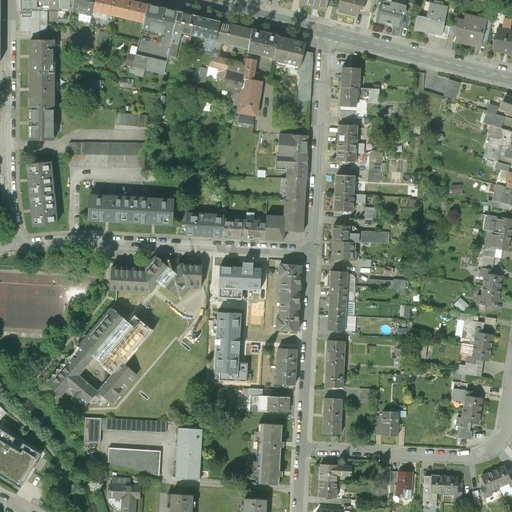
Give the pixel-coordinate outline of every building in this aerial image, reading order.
[(73,0),(43,0),(44,7),(44,9),(59,9),(73,9),(73,0)] [(73,0),(73,9),(91,13),(92,10),(94,0),(73,0)] [(94,0),(92,10),(117,16),(121,0),(94,0)] [(147,4),(128,0),(121,0),(117,16),(143,22),(147,4)] [(299,0),(298,7),(325,13),(328,0),(299,0)] [(341,0),(338,13),(355,17),(357,11),(362,12),(364,0),(341,0)] [(372,0),(364,0),(362,12),(369,12),(372,0)] [(380,2),(375,25),(398,30),(402,16),(404,7),(380,2)] [(402,16),(410,18),(414,5),(405,3),(404,7),(402,16)] [(179,12),(147,4),(143,22),(140,31),(172,38),(174,31),(179,12)] [(416,20),(413,34),(426,37),(426,36),(440,38),(442,26),(446,8),(429,4),(425,22),(416,20)] [(48,11),(20,11),(19,32),(31,32),(31,41),(54,41),(54,31),(47,31),(48,11)] [(181,33),(191,36),(196,16),(179,12),(174,31),(181,33)] [(205,39),(215,42),(220,22),(196,16),(191,36),(205,39)] [(455,40),(454,45),(478,51),(485,21),(464,16),(463,23),(456,22),(456,24),(453,37),(452,40),(455,40)] [(229,24),(220,22),(215,42),(221,43),(249,50),(253,30),(246,29),(229,24)] [(447,36),(453,37),(456,24),(450,23),(449,27),(447,36)] [(446,40),(447,36),(449,27),(442,26),(440,38),(446,40)] [(493,52),(511,55),(511,31),(496,29),(493,52)] [(248,52),(274,58),(279,37),(253,30),(249,50),(248,52)] [(176,56),(181,33),(174,31),(172,38),(168,54),(176,56)] [(99,32),(95,49),(106,52),(111,35),(99,32)] [(305,43),(279,37),(274,58),(273,61),(300,67),(304,51),(305,43)] [(144,38),(142,47),(150,49),(152,40),(144,38)] [(213,52),(215,42),(205,39),(203,49),(213,52)] [(54,41),(31,41),(30,74),(54,74),(54,41)] [(218,55),(221,43),(215,42),(213,52),(210,62),(245,70),(247,62),(218,55)] [(138,46),(136,53),(148,56),(150,49),(142,47),(138,46)] [(313,53),(304,51),(300,67),(298,73),(300,75),(298,98),(301,98),(307,98),(310,98),(313,53)] [(147,60),(148,56),(136,53),(135,55),(128,53),(125,64),(145,69),(147,60)] [(248,56),(247,62),(245,70),(245,75),(247,76),(247,80),(246,86),(242,86),(241,92),(239,104),(238,110),(241,111),(254,113),(258,114),(263,79),(254,77),(258,58),(248,56)] [(168,59),(161,57),(158,69),(165,71),(168,59)] [(155,62),(147,60),(145,69),(144,70),(152,72),(155,62)] [(340,67),(339,87),(355,88),(358,88),(359,68),(340,67)] [(196,83),(204,84),(206,70),(199,69),(196,83)] [(30,74),(30,109),(54,110),(54,74),(30,74)] [(233,90),(241,92),(242,86),(246,86),(247,80),(226,75),(223,87),(233,90)] [(448,79),(442,96),(454,100),(459,83),(448,79)] [(354,98),(355,88),(339,87),(338,106),(354,106),(354,98)] [(378,89),(358,88),(355,88),(354,98),(366,99),(366,103),(377,103),(378,89)] [(230,102),(239,104),(241,92),(233,90),(230,102)] [(511,96),(505,95),(501,107),(510,110),(509,114),(511,114),(511,96)] [(488,103),(485,110),(494,113),(497,106),(488,103)] [(54,110),(30,109),(29,140),(53,140),(54,110)] [(485,110),(482,121),(499,127),(503,116),(494,113),(485,110)] [(252,124),(254,113),(241,111),(239,121),(252,124)] [(116,113),(115,124),(150,128),(151,117),(116,113)] [(338,125),(337,143),(355,144),(356,126),(338,125)] [(489,136),(482,157),(495,161),(498,154),(504,156),(506,150),(509,151),(511,142),(511,140),(511,133),(510,132),(489,125),(485,134),(489,136)] [(280,134),(279,156),(306,157),(307,135),(280,134)] [(69,142),(69,154),(144,156),(145,144),(69,142)] [(355,153),(355,144),(337,143),(336,161),(354,162),(355,153)] [(363,144),(355,144),(355,153),(363,154),(363,144)] [(369,152),(367,182),(379,182),(381,153),(369,152)] [(144,168),(144,156),(69,154),(69,166),(144,168)] [(305,179),(306,157),(279,156),(278,156),(277,166),(288,167),(288,178),(305,179)] [(30,196),(53,193),(50,163),(27,165),(30,196)] [(495,163),(493,169),(507,172),(508,166),(495,163)] [(335,176),(334,193),(352,194),(353,177),(335,176)] [(288,178),(287,201),(304,201),(305,179),(288,178)] [(461,193),(460,184),(450,185),(451,194),(461,193)] [(511,205),(511,189),(504,187),(495,185),(491,200),(499,202),(511,205)] [(33,226),(57,224),(53,193),(30,196),(33,226)] [(352,203),(352,194),(334,193),(333,211),(351,212),(352,203)] [(130,222),(132,197),(90,194),(88,220),(130,222)] [(364,194),(352,194),(352,203),(363,203),(364,194)] [(132,197),(130,222),(172,225),(173,199),(132,197)] [(486,205),(498,208),(499,202),(491,200),(487,199),(486,205)] [(303,232),(304,201),(287,201),(285,201),(284,216),(266,215),(265,220),(264,239),(283,240),(284,231),(303,232)] [(365,208),(364,219),(376,220),(376,208),(365,208)] [(223,215),(187,213),(186,235),(222,237),(223,218),(223,215)] [(486,230),(490,231),(509,234),(511,220),(484,215),(482,230),(486,230)] [(245,238),(246,219),(223,218),(222,237),(245,238)] [(264,239),(265,220),(246,219),(245,238),(264,239)] [(332,225),(331,241),(352,243),(357,243),(358,234),(347,234),(347,226),(332,225)] [(483,250),(494,252),(495,248),(487,247),(490,231),(486,230),(483,250)] [(358,231),(358,234),(357,243),(387,245),(388,232),(358,231)] [(506,250),(509,234),(490,231),(487,247),(495,248),(506,250)] [(432,244),(432,238),(417,236),(417,242),(432,244)] [(352,252),(352,243),(331,241),(330,259),(354,260),(354,252),(352,252)] [(482,255),(480,267),(491,269),(493,257),(482,255)] [(110,289),(149,292),(158,282),(177,297),(185,287),(199,288),(201,265),(179,264),(176,268),(173,272),(154,256),(143,270),(141,270),(123,269),(111,268),(110,289)] [(219,266),(218,298),(241,300),(242,290),(260,291),(261,269),(252,268),(253,263),(242,263),(242,268),(219,266)] [(291,265),(280,264),(279,276),(282,276),(279,319),(277,319),(276,329),(287,330),(297,331),(299,298),(301,265),(291,265)] [(479,275),(483,276),(484,273),(490,274),(491,269),(480,267),(479,275)] [(330,271),(329,286),(346,287),(347,272),(330,271)] [(483,276),(481,286),(499,289),(501,276),(490,274),(484,273),(483,276)] [(367,279),(367,287),(404,289),(405,279),(393,279),(392,280),(367,279)] [(329,286),(328,301),(345,302),(346,287),(329,286)] [(497,302),(499,289),(481,286),(480,295),(479,299),(492,301),(497,302)] [(354,287),(346,287),(345,302),(353,302),(354,287)] [(491,306),(492,301),(479,299),(480,295),(476,295),(475,303),(484,305),(491,306)] [(460,298),(453,305),(461,313),(468,306),(460,298)] [(328,301),(327,315),(345,316),(345,302),(328,301)] [(80,345),(82,346),(95,357),(104,365),(114,373),(122,364),(149,332),(135,320),(130,325),(126,321),(112,308),(88,336),(80,345)] [(238,363),(241,314),(217,312),(214,373),(219,373),(218,381),(246,383),(247,363),(238,363)] [(460,337),(473,339),(475,331),(476,326),(480,327),(479,332),(481,332),(483,323),(483,322),(476,321),(477,316),(459,313),(458,320),(463,321),(460,337)] [(344,331),(345,316),(327,315),(327,330),(344,331)] [(483,322),(483,323),(494,325),(495,319),(484,317),(483,322)] [(493,334),(481,332),(479,332),(480,327),(476,326),(475,331),(473,339),(472,344),(490,348),(493,334)] [(327,342),(325,371),(343,372),(344,343),(327,342)] [(465,361),(469,362),(472,344),(461,342),(459,353),(466,354),(465,361)] [(426,344),(417,343),(415,356),(424,358),(426,344)] [(488,361),(490,348),(472,344),(469,362),(474,363),(475,359),(482,360),(488,361)] [(137,377),(122,364),(114,373),(107,381),(99,391),(87,381),(80,375),(95,357),(82,346),(48,386),(61,396),(66,391),(85,407),(89,402),(92,404),(105,403),(108,400),(113,405),(137,377)] [(279,348),(277,366),(297,367),(298,349),(279,348)] [(479,376),(482,360),(475,359),(474,363),(469,362),(465,361),(464,365),(459,364),(457,372),(462,373),(479,376)] [(295,385),(297,367),(277,366),(276,384),(295,385)] [(419,374),(416,368),(410,370),(413,376),(419,374)] [(343,372),(325,371),(324,387),(342,388),(343,372)] [(461,380),(462,373),(457,372),(453,372),(452,379),(461,380)] [(452,389),(450,400),(463,402),(464,395),(465,391),(452,389)] [(358,390),(358,401),(369,401),(369,390),(358,390)] [(463,402),(461,409),(479,412),(481,398),(464,395),(463,402)] [(288,412),(288,398),(270,397),(269,412),(288,412)] [(323,400),(322,434),(340,435),(341,400),(323,400)] [(477,424),(479,412),(461,409),(460,419),(459,421),(466,422),(470,423),(477,424)] [(380,435),(380,436),(397,436),(398,417),(398,413),(381,412),(381,416),(380,435)] [(86,418),(84,443),(101,444),(101,430),(166,434),(166,422),(86,418)] [(454,426),(458,427),(465,428),(466,422),(459,421),(460,419),(456,418),(454,426)] [(470,423),(466,422),(465,428),(458,427),(456,438),(470,440),(471,432),(468,432),(470,423)] [(259,424),(258,453),(280,455),(281,447),(284,447),(284,442),(281,442),(282,425),(259,424)] [(178,428),(175,479),(199,480),(202,430),(178,428)] [(15,438),(0,429),(0,475),(20,488),(41,454),(23,443),(18,451),(10,446),(15,438)] [(161,450),(109,448),(108,461),(160,475),(161,450)] [(280,471),(280,455),(258,453),(257,461),(254,461),(253,478),(256,478),(256,483),(279,484),(279,476),(282,476),(282,471),(280,471)] [(319,465),(318,481),(336,482),(336,476),(350,477),(351,466),(319,465)] [(499,486),(508,483),(510,482),(509,479),(503,465),(491,470),(499,486)] [(380,484),(389,484),(390,471),(390,467),(381,467),(380,484)] [(479,475),(486,489),(487,492),(489,490),(499,486),(491,470),(479,475)] [(107,472),(98,471),(97,482),(107,479),(107,472)] [(398,472),(390,471),(389,484),(389,492),(394,493),(395,484),(397,484),(398,472)] [(411,472),(398,472),(397,484),(395,484),(394,493),(401,493),(401,488),(411,488),(411,472)] [(423,475),(421,505),(435,506),(436,493),(431,492),(431,475),(423,475)] [(444,476),(431,475),(431,492),(436,493),(443,493),(444,476)] [(457,476),(444,476),(443,493),(452,494),(456,494),(456,488),(457,476)] [(335,498),(336,482),(318,481),(318,497),(335,498)] [(140,485),(110,483),(109,497),(123,498),(121,511),(134,511),(136,498),(140,498),(140,485)] [(461,488),(456,488),(456,494),(452,494),(452,499),(461,499),(461,488)] [(491,495),(489,490),(487,492),(486,489),(481,491),(484,498),(491,495)] [(172,494),(171,511),(191,511),(193,495),(172,494)] [(245,499),(244,511),(265,511),(266,500),(245,499)]
